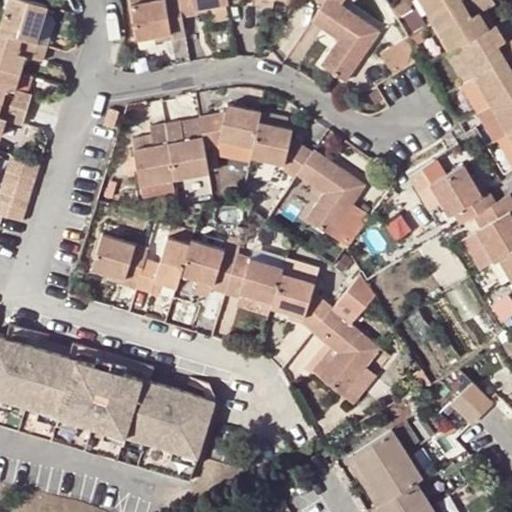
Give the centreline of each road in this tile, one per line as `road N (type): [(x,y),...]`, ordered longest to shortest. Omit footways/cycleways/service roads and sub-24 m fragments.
road 1 (residential): [(87,89),(21,297),(251,371),(293,454)]
road 2 (residential): [(87,89),(248,75),(313,109),(398,173)]
